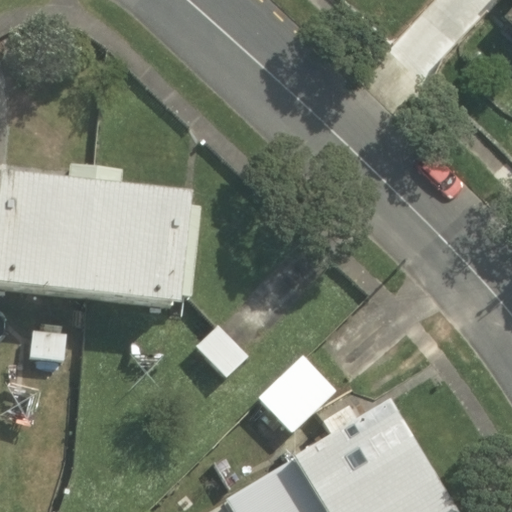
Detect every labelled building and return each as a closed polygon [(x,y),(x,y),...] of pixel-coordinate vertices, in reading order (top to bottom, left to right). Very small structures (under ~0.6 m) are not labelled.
[(511,12),(501,26),(511,35),(511,12)] [(0,291),(173,313),(187,201),(118,193),(121,173),(64,167),(61,187),(0,180),(0,291)] [(192,354),(223,383),(247,358),(216,328),(192,354)] [(63,333),(29,330),(26,364),(59,367),(63,333)] [(259,406),(290,438),(314,415),(283,383),(259,406)] [(446,511),(381,403),(350,422),(343,411),(322,424),(331,439),(277,472),(301,511),(446,511)] [(185,494),(165,511),(200,511),(185,494)]
